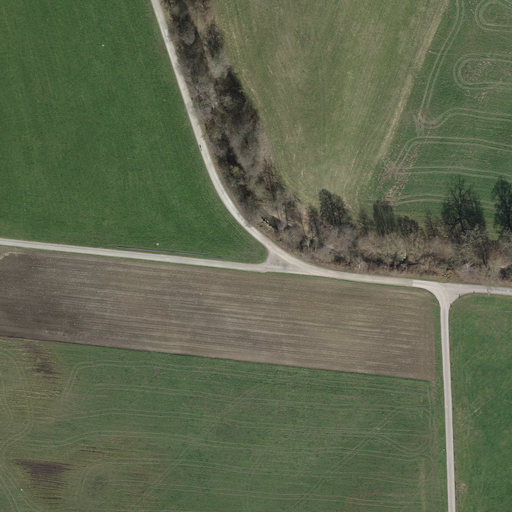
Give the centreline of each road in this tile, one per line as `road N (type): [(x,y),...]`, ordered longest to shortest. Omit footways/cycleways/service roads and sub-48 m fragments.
road 1 (track): [(151,0),(214,182),(230,209),(294,269)]
road 2 (track): [(0,239),(294,269)]
road 3 (track): [(444,287),(449,511)]
road 4 (track): [(294,269),(444,287)]
